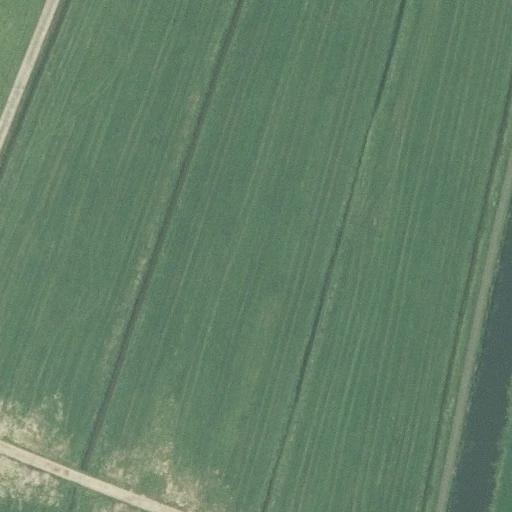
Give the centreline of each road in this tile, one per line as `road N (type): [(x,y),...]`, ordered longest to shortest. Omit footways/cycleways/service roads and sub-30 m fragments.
road 1 (track): [(168,511),(0,446)]
road 2 (track): [(51,0),(0,133)]
